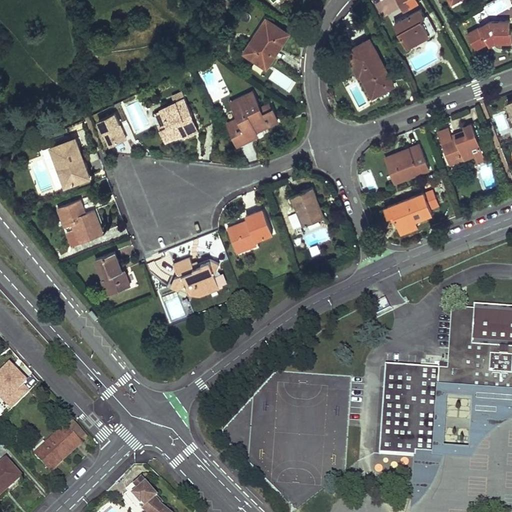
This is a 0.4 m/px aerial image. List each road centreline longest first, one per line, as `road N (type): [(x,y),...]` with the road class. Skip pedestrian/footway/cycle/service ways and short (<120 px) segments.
road 1 (residential): [(160,417),(307,305),(380,270)]
road 2 (tertiary): [(160,417),(0,227)]
road 3 (tertiary): [(0,270),(142,427)]
road 4 (residential): [(331,145),(511,77)]
road 5 (residential): [(147,198),(251,176),(331,145)]
road 6 (residential): [(118,451),(0,317)]
road 7 (residential): [(331,145),(312,95),(312,51),(339,0)]
road 8 (unknown): [(400,305),(368,349),(362,438)]
road 9 (residential): [(380,270),(511,218)]
road 10 (residential): [(380,270),(331,145)]
road 11 (tertiary): [(247,511),(160,417)]
road 12 (unknown): [(400,305),(420,305),(461,279),(511,275)]
